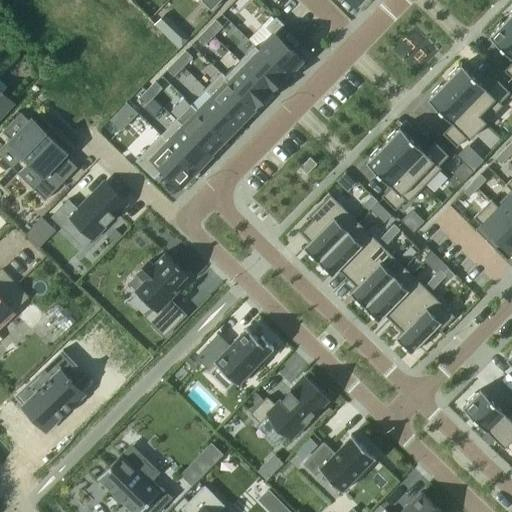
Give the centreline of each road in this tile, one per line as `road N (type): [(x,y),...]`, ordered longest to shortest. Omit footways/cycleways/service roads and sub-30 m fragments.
road 1 (residential): [(360,42),(210,198)]
road 2 (residential): [(415,399),(268,255)]
road 3 (residential): [(245,282),(390,422)]
road 4 (residential): [(511,301),(415,399)]
road 5 (residential): [(511,493),(415,399)]
road 6 (residential): [(390,422),(482,511)]
